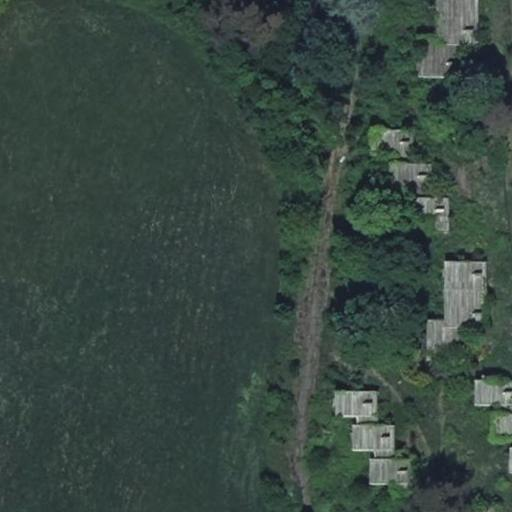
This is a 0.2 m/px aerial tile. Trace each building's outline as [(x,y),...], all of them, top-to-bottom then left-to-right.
[(457,43),(474,42),(474,0),(438,0),(438,37),(422,37),(422,76),(457,76),(457,43)] [(427,230),(444,229),(444,196),(427,197),(427,163),(410,163),(409,130),(372,129),(373,154),(393,153),(393,188),(410,187),(408,221),(428,221),(427,230)] [(482,261),(447,261),(447,318),(429,319),(427,359),(465,358),(465,327),(481,327),(482,261)] [(511,414),(510,415),(510,382),(476,382),(476,404),(494,404),(495,438),(511,439),(511,471),(511,414)] [(390,492),(408,492),(408,460),(390,460),(388,426),(372,426),(372,393),(337,394),(336,418),(356,418),(357,451),(373,451),(373,485),(391,485),(390,492)]
